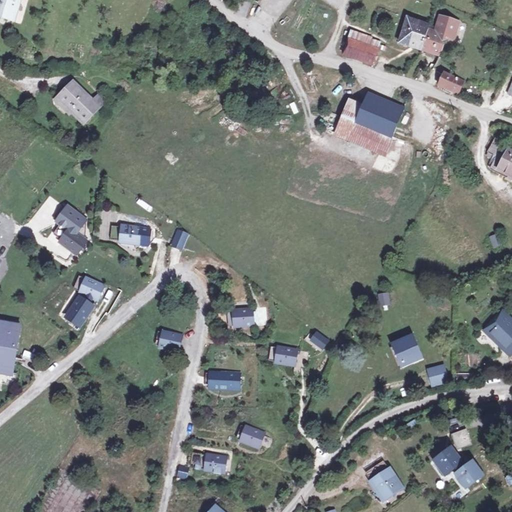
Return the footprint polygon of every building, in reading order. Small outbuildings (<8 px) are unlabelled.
[(21,0),(0,0),(0,16),(6,18),(15,21),(22,0),(21,0)] [(422,23),(407,18),(399,43),(440,56),(447,37),(453,39),(459,22),(442,16),(436,31),(429,28),(424,27),(421,26),(422,23)] [(385,32),(355,21),(348,45),(377,56),(385,32)] [(466,81),(446,73),(440,86),(461,94),(466,81)] [(102,113),(76,90),(63,104),(76,117),(88,128),(102,113)] [(402,115),(367,101),(363,110),(350,104),(343,118),(345,119),(337,135),(384,155),(392,139),(402,115)] [(76,117),(63,104),(60,108),(73,120),(76,117)] [(492,156),(500,141),(498,140),(490,155),(492,156)] [(511,153),(504,149),(506,145),(500,141),(492,156),(498,159),(493,168),(511,178),(511,153)] [(67,206),(56,220),(70,230),(62,241),(77,252),(86,240),(77,233),(86,221),(67,206)] [(119,238),(117,226),(110,227),(111,239),(119,238)] [(143,231),(124,228),(122,237),(141,240),(143,231)] [(188,235),(178,232),(172,246),(182,250),(188,235)] [(495,237),(487,241),(491,252),(499,248),(495,237)] [(104,288),(87,280),(82,290),(88,293),(94,295),(99,297),(104,288)] [(387,292),(376,294),(379,307),(390,305),(387,292)] [(94,295),(88,293),(86,300),(81,297),(67,317),(81,326),(94,306),(90,303),(94,295)] [(252,313),(234,316),(236,326),(254,323),(252,313)] [(511,323),(504,317),(489,337),(508,353),(511,347),(511,323)] [(19,328),(0,325),(0,383),(12,386),(15,374),(10,373),(19,328)] [(316,331),(308,340),(322,351),(330,341),(316,331)] [(182,339),(164,335),(162,345),(180,349),(182,339)] [(415,347),(398,352),(403,369),(420,365),(415,347)] [(23,351),(22,359),(33,360),(34,352),(23,351)] [(294,355),(277,351),(275,361),(292,365),(294,355)] [(129,373),(138,380),(143,373),(134,366),(129,373)] [(444,374),(430,378),(434,391),(449,387),(444,374)] [(475,377),(460,376),(460,385),(475,385),(475,377)] [(239,379),(220,379),(220,389),(239,389),(239,379)] [(261,438),(244,430),(241,438),(258,446),(261,438)] [(471,435),(454,440),(459,455),(476,449),(471,435)] [(464,469),(454,456),(447,462),(451,469),(444,473),(450,480),(457,474),(464,469)] [(225,467),(207,459),(203,468),(221,476),(225,467)] [(384,460),(365,473),(369,479),(388,466),(384,460)] [(451,469),(447,462),(440,467),(444,473),(451,469)] [(189,478),(189,466),(178,466),(178,478),(189,478)] [(464,469),(457,474),(466,487),(473,482),(468,474),(464,469)] [(475,469),(468,474),(473,482),(466,487),(470,492),(484,481),(475,469)] [(394,477),(377,486),(387,504),(403,494),(394,477)]
